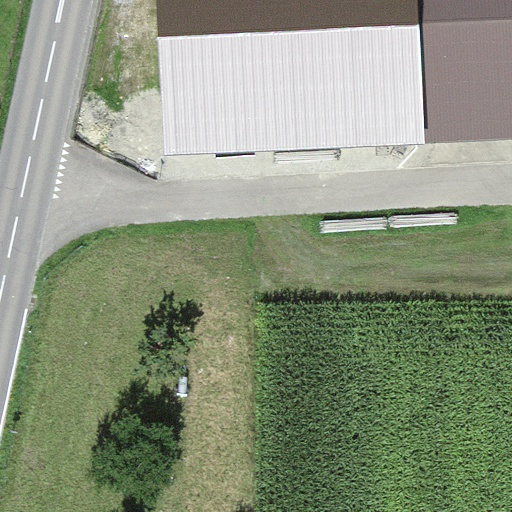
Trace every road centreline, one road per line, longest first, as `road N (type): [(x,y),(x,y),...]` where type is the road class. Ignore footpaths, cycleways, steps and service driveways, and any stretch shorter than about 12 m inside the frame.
road 1 (unclassified): [(511,184),(27,198)]
road 2 (tertiary): [(27,198),(68,0)]
road 3 (tertiary): [(0,326),(27,198)]
